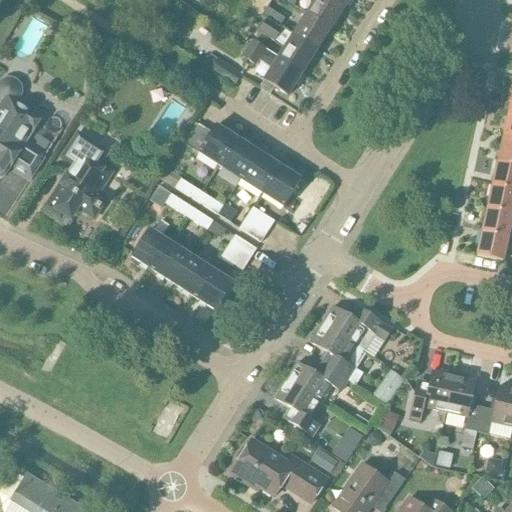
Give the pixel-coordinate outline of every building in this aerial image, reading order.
[(279,28),(293,6),(284,0),(272,0),(262,16),(267,20),(279,28)] [(315,0),(306,14),(330,30),(344,8),(332,0),(315,0)] [(306,14),(292,37),(316,52),(330,30),(306,14)] [(292,37),(279,28),(267,20),(258,33),(275,44),(275,42),(285,48),(278,58),(302,74),(316,52),(292,37)] [(302,74),(278,58),(253,42),(243,58),(255,65),(257,61),(271,69),(263,81),(275,88),(287,96),(302,74)] [(101,57),(97,65),(105,69),(110,61),(101,57)] [(211,70),(211,71),(234,85),(236,86),(241,78),(242,76),(217,60),(212,68),(211,70)] [(0,178),(1,179),(2,178),(4,177),(5,176),(6,175),(12,164),(31,176),(4,219),(5,219),(63,129),(62,128),(42,160),(18,144),(27,130),(32,133),(43,117),(17,100),(18,98),(19,96),(20,94),(20,92),(20,90),(19,88),(19,87),(18,85),(16,84),(15,82),(13,81),(11,81),(9,81),(7,81),(5,81),(3,82),(2,83),(0,84),(0,99),(1,100),(2,101),(4,103),(0,108),(0,178)] [(263,81),(259,89),(270,96),(275,88),(263,81)] [(511,116),(507,115),(502,139),(511,140),(511,116)] [(219,167),(237,140),(215,126),(198,154),(219,167)] [(77,136),(74,142),(63,159),(74,166),(46,209),(60,218),(62,214),(70,219),(77,207),(81,210),(81,211),(82,211),(88,214),(87,215),(88,216),(89,215),(93,217),(97,210),(99,211),(101,207),(100,207),(104,199),(96,194),(109,174),(97,166),(102,159),(102,160),(103,159),(102,158),(105,154),(101,152),(101,151),(94,146),(93,147),(77,136)] [(511,140),(502,139),(497,162),(511,165),(511,140)] [(237,140),(219,167),(240,181),(258,154),(237,140)] [(261,195),(279,168),(258,154),(240,181),(261,195)] [(511,190),(511,165),(497,162),(492,186),(511,190)] [(279,168),(261,195),(283,208),(300,181),(279,168)] [(195,202),(201,193),(180,179),(174,188),(195,202)] [(511,190),(492,186),(487,210),(511,215),(511,190)] [(222,206),(201,193),(195,202),(216,215),(222,206)] [(185,217),(191,208),(170,195),(164,204),(185,217)] [(213,222),(191,208),(185,217),(207,231),(213,222)] [(252,208),(245,219),(267,233),(273,222),(252,208)] [(507,239),(507,238),(511,239),(511,228),(510,228),(511,217),(511,215),(487,210),(482,234),(507,239)] [(267,233),(245,219),(238,229),(260,243),(267,233)] [(152,272),(170,244),(148,231),(131,258),(152,272)] [(507,239),(482,234),(476,257),(502,263),(507,239)] [(234,236),(227,247),(248,261),(255,250),(234,236)] [(173,285),(191,258),(170,244),(152,272),(173,285)] [(248,261),(227,247),(220,258),(242,271),(248,261)] [(191,258),(173,285),(195,299),(212,272),(191,258)] [(212,272),(195,299),(216,312),(233,285),(212,272)] [(321,326),(365,354),(376,337),(384,342),(391,331),(361,312),(354,322),(332,308),(321,326)] [(365,354),(321,326),(309,344),(331,358),(325,368),(347,382),(355,386),(361,376),(354,371),(365,354)] [(297,364),(285,382),(322,405),(333,388),(341,393),(347,382),(325,368),(319,378),(297,364)] [(390,371),(372,397),(387,407),(405,381),(390,371)] [(414,394),(410,413),(409,419),(420,421),(423,410),(445,415),(454,375),(440,372),(439,375),(431,373),(426,396),(414,394)] [(454,375),(445,415),(466,420),(464,431),(476,434),(482,409),(470,406),(475,383),(467,381),(468,378),(454,375)] [(289,424),(306,435),(311,439),(319,427),(312,422),(322,405),(285,382),(274,400),(296,414),(289,424)] [(482,409),(476,434),(488,437),(490,425),(511,429),(511,387),(507,387),(507,390),(498,388),(493,411),(482,409)] [(256,411),(247,416),(251,426),(261,421),(256,411)] [(377,428),(376,430),(389,438),(391,434),(392,434),(399,418),(385,411),(377,428)] [(369,425),(356,417),(353,421),(366,429),(369,425)] [(349,429),(332,456),(346,465),(363,438),(349,429)] [(369,436),(367,440),(368,445),(373,449),(378,447),(381,443),(380,437),(376,435),(376,431),(369,433),(369,436)] [(288,465),(268,453),(251,442),(230,475),(247,486),(249,482),(274,498),(281,486),(311,505),(326,481),(292,459),(288,465)] [(311,463),(330,475),(337,464),(318,452),(311,463)] [(465,470),(467,459),(450,456),(448,467),(465,470)] [(501,461),(487,459),(484,473),(499,476),(501,461)] [(390,502),(402,486),(405,482),(394,474),(388,484),(362,466),(332,508),(337,511),(368,511),(380,495),(390,502)] [(85,511),(27,476),(16,493),(10,502),(26,511),(85,511)] [(481,479),(472,488),(483,499),(492,490),(481,479)] [(453,511),(459,505),(448,498),(442,508),(431,500),(424,510),(409,499),(400,511),(453,511)]
